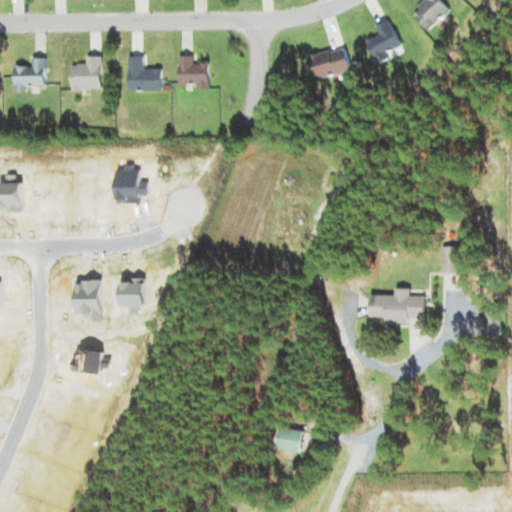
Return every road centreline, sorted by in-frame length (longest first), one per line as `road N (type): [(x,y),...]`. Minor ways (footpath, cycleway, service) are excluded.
road 1 (residential): [(345,0),(260,23),(0,22)]
road 2 (residential): [(0,470),(38,374),(42,247)]
road 3 (residential): [(0,247),(111,245),(161,234)]
